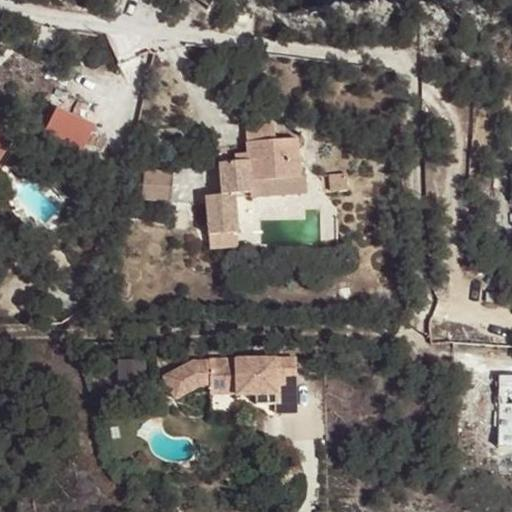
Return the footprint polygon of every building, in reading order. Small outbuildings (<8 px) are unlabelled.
[(358,82),(360,67),(343,65),(341,80),(358,82)] [(49,107),(38,142),(81,155),(92,121),(49,107)] [(302,177),(298,140),(274,142),(272,124),(245,127),(247,154),(248,162),(235,163),(218,165),(221,197),(204,198),(207,236),(237,233),(233,195),(252,193),(251,182),(302,177)] [(0,159),(11,143),(0,136),(0,159)] [(248,162),(247,154),(234,155),(235,163),(248,162)] [(141,200),(170,203),(174,173),(144,170),(141,200)] [(64,174),(55,183),(69,198),(78,189),(64,174)] [(346,174),(328,175),(330,192),(347,190),(346,174)] [(251,182),(252,193),(252,199),(303,195),(302,177),(251,182)] [(238,248),(237,233),(207,236),(209,251),(238,248)] [(175,397),(198,386),(209,386),(210,415),(256,414),(256,405),(275,405),(275,413),(298,413),(297,359),(211,361),(211,362),(194,362),(165,375),(175,397)] [(511,377),(501,377),(499,446),(511,446),(511,377)]
